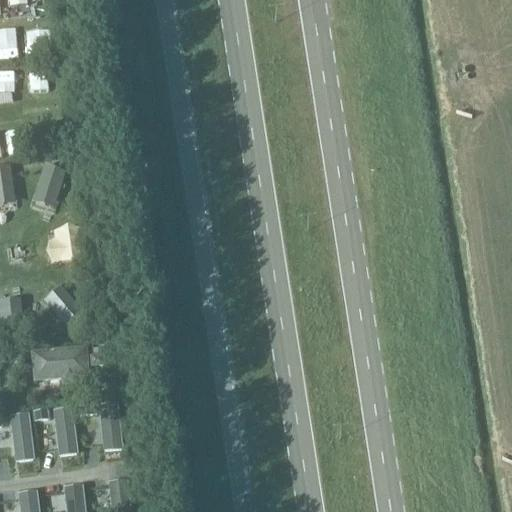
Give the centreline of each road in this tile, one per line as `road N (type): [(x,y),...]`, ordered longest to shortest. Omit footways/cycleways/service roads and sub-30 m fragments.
road 1 (primary): [(388,511),(307,0)]
road 2 (primary): [(230,0),(310,511)]
road 3 (unclassified): [(244,511),(165,0)]
